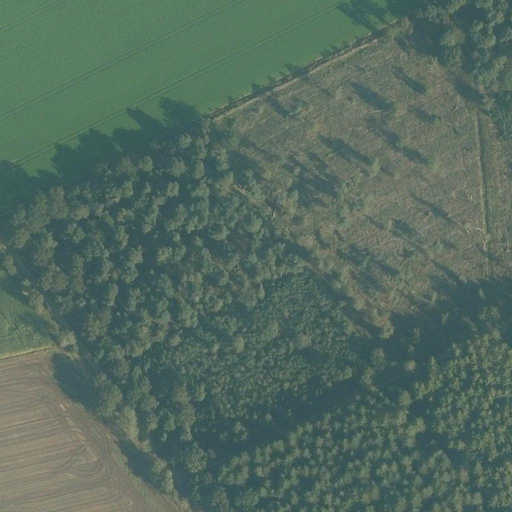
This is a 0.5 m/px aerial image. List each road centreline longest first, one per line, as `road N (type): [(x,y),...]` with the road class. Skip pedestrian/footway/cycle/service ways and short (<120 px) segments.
road 1 (track): [(178,487),(394,380)]
road 2 (track): [(38,298),(178,487)]
road 3 (track): [(394,380),(511,322)]
